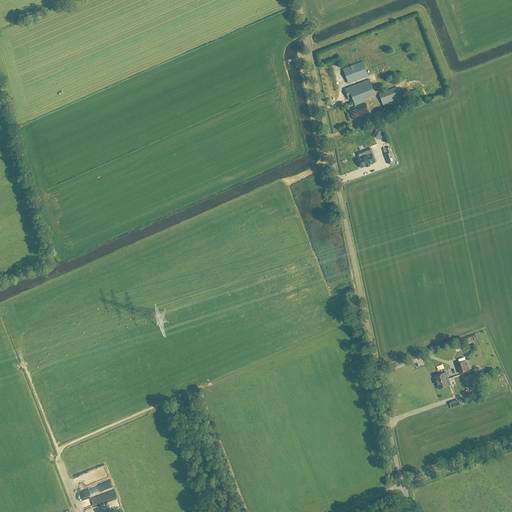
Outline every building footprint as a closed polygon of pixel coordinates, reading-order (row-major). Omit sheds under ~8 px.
[(362,62),(343,69),(348,83),(368,76),(362,62)] [(363,98),(374,94),(369,80),(344,89),(348,99),(352,98),(354,105),(364,101),(363,98)] [(379,94),(384,108),(401,101),(396,87),(379,94)] [(365,103),(349,109),(353,119),(369,113),(365,103)] [(381,111),(373,114),(376,122),(384,118),(381,111)] [(375,133),(373,136),(377,139),(379,135),(383,130),(378,127),(375,133)] [(385,148),(387,153),(384,154),(388,164),(394,162),(389,147),(385,148)] [(371,153),(357,158),(361,168),(366,166),(367,166),(369,165),(375,162),(371,153)] [(458,342),(455,348),(460,351),(463,344),(458,342)] [(467,371),(464,362),(456,364),(459,374),(467,371)] [(436,383),(446,380),(444,373),(434,377),(436,383)] [(446,380),(436,383),(438,390),(448,386),(446,380)] [(93,492),(111,485),(108,479),(90,485),(93,492)] [(91,502),(114,495),(112,490),(80,500),(81,503),(90,500),(91,502)] [(101,511),(117,506),(115,500),(99,506),(101,511)]
